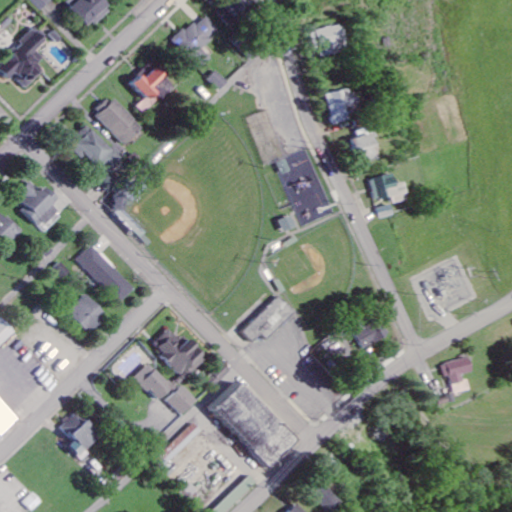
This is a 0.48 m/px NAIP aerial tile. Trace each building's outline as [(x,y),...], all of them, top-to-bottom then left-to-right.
[(76,0),(70,7),(91,29),(113,8),(105,0),(76,0)] [(257,7),(253,0),(236,0),(219,11),(227,25),(257,7)] [(221,29),(205,14),(176,43),(202,69),(213,58),(202,47),(221,29)] [(346,51),(340,24),(310,31),(314,47),(318,47),(320,56),(346,51)] [(47,72),(40,64),(46,59),(39,51),(48,42),(36,29),(22,42),(25,46),(0,68),(10,80),(17,73),(30,87),(47,72)] [(148,98),(138,107),(145,114),(176,85),(154,63),(133,83),(148,98)] [(210,79),(222,91),(231,83),(219,71),(210,79)] [(325,94),(330,124),(347,121),(346,112),(358,109),(354,88),(325,94)] [(144,128),(115,97),(97,114),(126,145),(144,128)] [(71,144),(106,179),(102,183),(111,193),(121,184),(109,172),(123,158),(90,125),(71,144)] [(349,138),(354,164),(375,160),(370,134),(349,138)] [(372,200),(390,197),(391,203),(407,200),(404,183),(394,184),(393,175),(368,179),(372,200)] [(47,233),(63,215),(54,207),(61,199),(47,186),(42,191),(32,181),(17,198),(27,207),(23,211),(47,233)] [(0,239),(8,248),(23,234),(0,209),(0,208),(0,239)] [(284,232),(297,227),(292,216),(279,221),(284,232)] [(136,288),(95,245),(80,260),(122,303),(136,288)] [(72,274),(64,262),(55,268),(63,279),(72,274)] [(70,314),(91,334),(109,315),(88,295),(70,314)] [(244,338),(256,349),(265,340),(270,345),(297,318),(281,302),(244,338)] [(0,348),(16,331),(1,317),(0,318),(0,348)] [(360,348),(387,337),(379,317),(360,325),(361,327),(353,331),(360,348)] [(181,340),(171,330),(155,345),(185,377),(206,357),(186,335),(181,340)] [(353,349),(343,335),(326,347),(336,361),(353,349)] [(442,365),(445,377),(450,376),(455,394),(470,390),(465,375),(474,372),(470,357),(442,365)] [(161,401),(174,388),(152,364),(136,378),(150,392),(152,390),(161,401)] [(298,441),(244,382),(215,409),(269,467),(298,441)] [(169,402),(184,416),(199,400),(183,386),(169,402)] [(0,440),(21,419),(0,397),(0,440)] [(86,451),(101,435),(78,412),(71,419),(69,418),(61,427),(75,441),(69,447),(84,460),(89,454),(86,451)] [(165,468),(204,432),(197,423),(158,460),(165,468)] [(211,511),(226,511),(257,483),(250,476),(211,511)] [(309,496),(323,511),(329,511),(339,503),(322,484),(309,496)]
